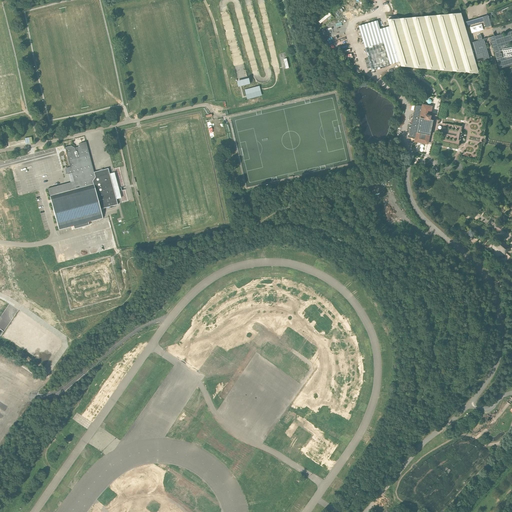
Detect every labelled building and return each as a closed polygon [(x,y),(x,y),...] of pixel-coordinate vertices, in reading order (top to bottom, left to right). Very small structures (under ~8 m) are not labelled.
[(322,23),(332,15),(330,12),(320,20),(322,23)] [(465,22),(462,13),(461,14),(417,18),(388,20),(390,27),(400,62),(402,67),(409,68),(411,68),(414,68),(453,72),(455,72),(480,74),(478,66),(477,63),(477,61),(471,43),(472,43),(471,40),(466,27),(465,22)] [(490,20),(488,15),(482,17),(484,22),(486,28),(491,26),(492,26),(490,21),(490,20)] [(484,22),(482,17),(479,18),(469,21),(465,22),(466,27),(470,26),(480,23),(484,22)] [(366,48),(384,43),(381,30),(378,21),(359,27),(366,48)] [(328,33),(338,30),(335,23),(326,26),(328,33)] [(390,27),(381,30),(391,64),(400,62),(390,27)] [(511,56),(504,58),(502,49),(507,48),(511,48),(511,47),(511,30),(503,34),(494,36),(491,38),(495,52),(500,68),(504,67),(511,64),(511,56)] [(479,41),(472,43),(477,61),(478,61),(481,60),(483,60),(484,59),(487,58),(490,57),(487,48),(486,43),(485,41),(485,39),(483,40),(481,34),(477,35),(479,41)] [(384,43),(366,48),(372,70),(391,64),(384,43)] [(504,58),(511,56),(511,48),(507,48),(502,49),(504,58)] [(411,125),(408,124),(407,131),(410,132),(409,137),(416,139),(416,141),(428,144),(428,141),(429,135),(425,134),(428,120),(430,121),(431,116),(430,116),(430,113),(432,107),(423,105),(423,106),(416,105),(411,125)] [(71,183),(73,190),(94,184),(93,181),(95,178),(94,172),(86,142),(80,144),(77,147),(75,148),(71,146),(65,148),(70,167),(74,169),(75,172),(72,173),(74,182),(71,183)] [(94,184),(101,209),(118,205),(108,169),(94,172),(95,178),(93,181),(94,184)] [(94,184),(73,190),(71,183),(48,189),(49,192),(59,230),(69,228),(70,231),(84,227),(83,224),(103,218),(101,209),(94,184)] [(506,253),(511,248),(501,240),(496,245),(495,246),(505,255),(506,253)] [(266,272),(266,266),(260,266),(261,272),(265,272),(265,278),(280,277),(280,271),(266,272)] [(194,277),(198,282),(211,273),(207,268),(194,277)] [(182,296),(186,291),(185,290),(190,285),(188,282),(177,291),(182,296)] [(288,287),(279,290),(282,298),(291,295),(288,287)] [(375,327),(380,325),(377,314),(372,316),(375,327)] [(246,396),(259,392),(255,388),(261,392),(262,391),(262,392),(263,393),(261,386),(263,387),(265,383),(259,385),(256,375),(271,384),(267,379),(269,379),(274,384),(270,385),(273,389),(266,391),(272,395),(266,396),(267,397),(265,400),(261,396),(260,397),(276,417),(315,354),(311,352),(296,364),(281,368),(279,361),(266,353),(262,341),(236,384),(246,396)] [(219,361),(213,369),(229,380),(235,373),(219,361)] [(94,379),(91,382),(98,387),(100,384),(94,379)] [(89,398),(95,389),(91,387),(85,396),(89,398)] [(195,390),(184,408),(193,414),(204,396),(195,390)] [(358,407),(363,409),(369,395),(364,393),(358,407)] [(115,420),(120,424),(132,407),(128,403),(115,420)] [(183,409),(168,434),(175,438),(178,433),(177,432),(182,424),(181,423),(188,412),(183,409)] [(333,419),(330,424),(337,428),(339,423),(333,419)] [(303,425),(287,452),(300,460),(316,432),(303,425)] [(275,427),(266,440),(271,443),(280,430),(275,427)] [(190,438),(195,441),(203,432),(198,428),(190,438)] [(320,443),(326,448),(332,440),(326,435),(320,443)] [(226,477),(234,465),(209,448),(201,458),(200,457),(191,470),(219,490),(227,478),(226,477)] [(78,463),(84,454),(80,451),(73,460),(78,463)] [(255,464),(260,467),(265,457),(260,454),(255,464)] [(41,469),(54,478),(60,468),(47,460),(41,469)] [(254,464),(248,472),(253,475),(259,468),(254,464)] [(262,469),(259,473),(272,481),(275,477),(262,469)] [(56,511),(68,496),(59,490),(52,500),(56,503),(49,511),(56,511)]
